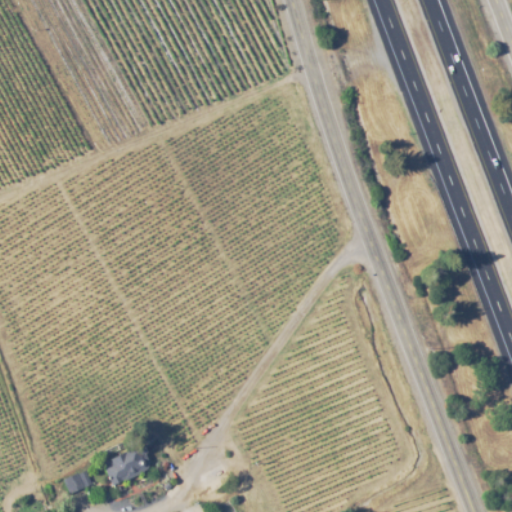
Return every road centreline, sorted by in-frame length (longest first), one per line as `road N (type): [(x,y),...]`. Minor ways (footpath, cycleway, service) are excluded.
road 1 (tertiary): [(295,0),(431,390),(484,511)]
road 2 (residential): [(155,511),(176,495),(328,269),(375,224)]
road 3 (motorway): [(384,0),(511,338)]
road 4 (motorway): [(511,200),(435,0)]
